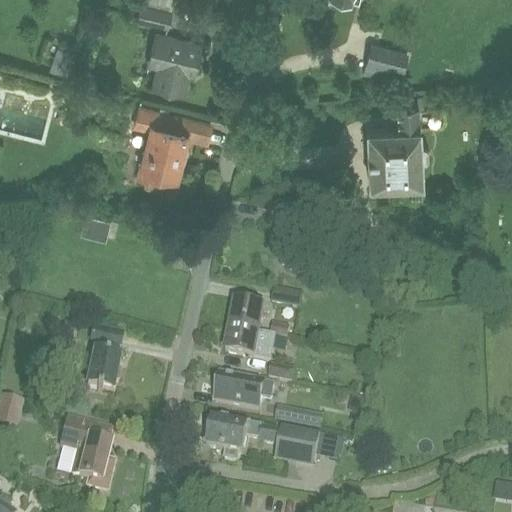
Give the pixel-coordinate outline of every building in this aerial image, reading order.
[(167,27),(170,12),(173,0),(141,0),(140,5),(137,19),(167,27)] [(200,45),(155,34),(147,64),(157,67),(152,86),(183,93),(188,74),(192,75),(200,45)] [(407,52),(379,45),(370,42),(363,68),(401,77),(407,52)] [(428,160),(428,159),(428,151),(428,150),(427,149),(427,148),(426,148),(424,147),(420,148),(419,104),(397,105),(398,127),(366,129),(368,184),(369,184),(422,182),(421,163),(425,163),(426,162),(427,162),(428,161),(428,160)] [(184,162),(187,150),(182,149),(185,138),(205,142),(210,123),(138,107),(133,126),(149,130),(138,176),(156,181),(158,172),(175,176),(179,160),(184,162)] [(295,260),(295,274),(314,273),(313,250),(324,250),(322,206),(293,207),(294,218),(290,222),(278,222),(279,260),(295,260)] [(387,237),(346,237),(345,265),(386,265),(387,237)] [(272,304),(299,309),(302,295),(274,289),(272,304)] [(20,311),(28,313),(31,303),(23,300),(20,311)] [(258,334),(258,333),(263,307),(235,302),(230,328),(258,334)] [(270,335),(258,333),(258,334),(230,328),(225,353),(271,362),(275,336),(287,338),(289,328),(272,325),(270,335)] [(111,393),(119,358),(116,357),(118,349),(119,349),(122,334),(120,334),(93,328),(90,343),(99,345),(97,353),(94,353),(86,388),(111,393)] [(295,370),(271,365),(269,378),(292,383),(295,370)] [(275,385),(264,383),(220,374),(218,384),(214,386),(212,394),(215,398),(215,401),(259,410),(261,399),(272,401),(275,385)] [(0,396),(0,426),(7,428),(9,416),(19,418),(23,402),(0,396)] [(274,419),(314,426),(316,414),(276,407),(274,419)] [(349,422),(358,424),(360,415),(351,413),(349,422)] [(205,431),(203,443),(207,444),(206,448),(226,452),(224,461),(238,463),(240,455),(243,455),(247,438),(259,440),(258,442),(278,446),(277,448),(287,450),(286,459),(314,465),(320,436),(281,428),(280,431),(212,418),(209,432),(205,431)] [(111,446),(109,445),(112,431),(67,419),(61,442),(86,448),(84,453),(81,452),(75,475),(78,476),(78,478),(86,480),(85,485),(105,491),(110,471),(106,467),(111,446)] [(67,469),(70,446),(57,444),(54,467),(67,469)] [(260,511),(262,488),(216,486),(214,511),(260,511)] [(48,494),(47,511),(75,511),(76,494),(48,494)]
